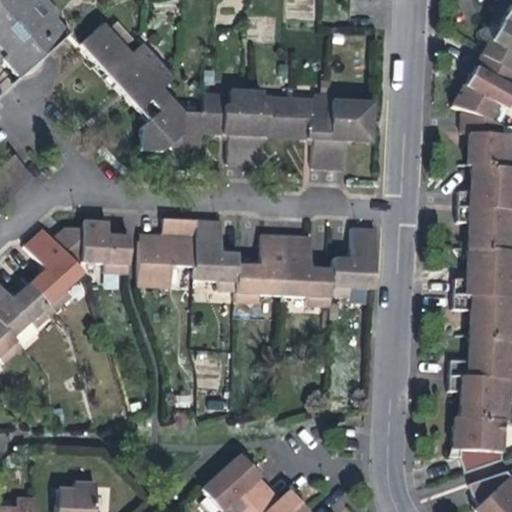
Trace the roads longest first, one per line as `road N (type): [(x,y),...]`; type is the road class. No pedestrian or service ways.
road 1 (residential): [(0,226),(30,197),(84,180),(392,203)]
road 2 (residential): [(392,203),(382,459),(396,511)]
road 3 (residential): [(400,0),(392,203)]
